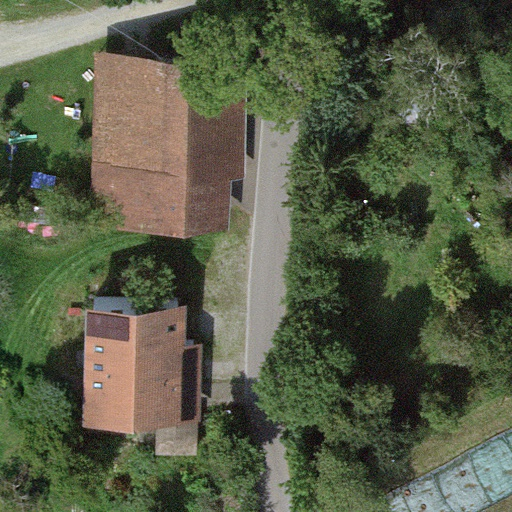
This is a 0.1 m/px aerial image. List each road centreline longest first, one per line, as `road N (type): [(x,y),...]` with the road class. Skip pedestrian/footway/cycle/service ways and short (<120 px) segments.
road 1 (residential): [(284,0),(277,474),(285,511)]
road 2 (track): [(282,9),(139,23),(0,58)]
